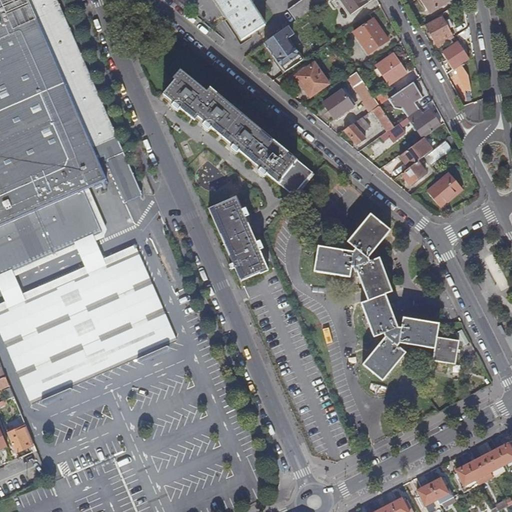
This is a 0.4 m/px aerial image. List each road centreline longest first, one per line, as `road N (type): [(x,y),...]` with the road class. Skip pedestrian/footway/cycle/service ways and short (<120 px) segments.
road 1 (residential): [(146,108),(309,488)]
road 2 (residential): [(441,237),(154,0)]
road 3 (residential): [(327,495),(511,402)]
road 4 (unclassified): [(511,391),(441,237)]
road 5 (residential): [(390,0),(471,145)]
road 6 (residential): [(146,108),(167,110),(261,183),(272,206)]
